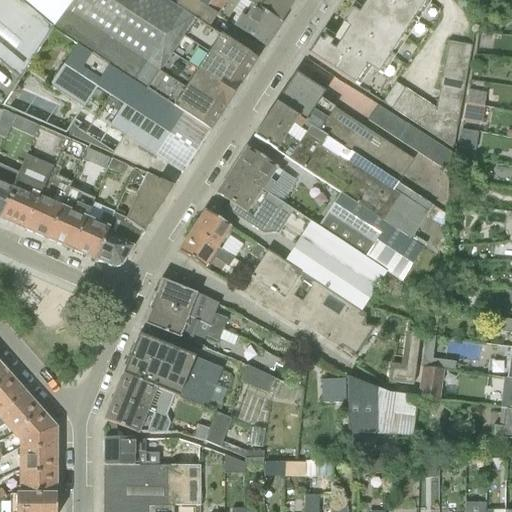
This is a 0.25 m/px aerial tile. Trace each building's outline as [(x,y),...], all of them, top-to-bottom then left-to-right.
[(0,0),(0,59),(22,77),(24,73),(52,30),(51,29),(15,0),(0,0)] [(17,0),(51,29),(73,0),(17,0)] [(243,80),(256,60),(206,26),(166,0),(73,0),(51,29),(52,30),(209,132),(222,111),(243,80)] [(166,0),(206,26),(223,0),(166,0)] [(280,23),(295,0),(242,0),(250,5),(250,4),(257,8),(280,23)] [(366,0),(360,9),(360,10),(402,37),(425,0),(424,0),(366,0)] [(235,27),(265,47),(280,23),(257,8),(250,4),(250,5),(235,27)] [(323,31),(308,55),(354,85),(367,65),(378,73),(402,37),(360,10),(360,9),(354,5),(342,25),(348,28),(339,41),(323,31)] [(24,73),(63,97),(77,78),(121,106),(108,126),(133,142),(122,159),(160,176),(168,165),(182,174),(209,132),(52,30),(24,73)] [(454,68),(459,45),(447,43),(443,65),(454,68)] [(470,47),(459,45),(454,68),(466,70),(470,47)] [(443,65),(441,78),(464,82),(466,70),(454,68),(443,65)] [(295,74),(275,105),(302,123),(397,184),(412,161),(321,99),(324,94),(324,93),(295,74)] [(464,82),(441,78),(438,90),(462,95),(464,82)] [(405,91),(395,84),(382,104),(393,111),(405,91)] [(462,95),(438,90),(435,110),(437,112),(428,126),(455,132),(462,95)] [(404,118),(416,98),(405,91),(393,111),(404,118)] [(466,105),(483,107),(486,94),(468,91),(466,105)] [(415,125),(427,105),(416,98),(404,118),(415,125)] [(275,105),(253,138),(340,194),(410,239),(431,206),(397,184),(302,123),(275,105)] [(427,105),(415,125),(425,131),(428,126),(437,112),(435,110),(427,105)] [(482,125),(484,108),(483,107),(466,105),(465,105),(463,122),(482,125)] [(452,154),(377,106),(368,121),(448,173),(452,154)] [(0,123),(10,128),(15,116),(3,111),(0,117),(0,123)] [(15,116),(10,128),(20,133),(25,121),(15,116)] [(64,134),(73,138),(78,130),(81,125),(74,120),(64,134)] [(428,126),(425,131),(452,148),(455,132),(428,126)] [(11,191),(0,215),(0,219),(24,230),(48,174),(49,174),(54,162),(64,139),(39,127),(18,173),(16,178),(17,178),(11,191)] [(476,145),(478,133),(461,130),(459,143),(476,145)] [(283,172),(246,148),(231,172),(269,195),(283,172)] [(107,170),(112,160),(104,156),(98,171),(105,174),(107,170)] [(126,166),(112,160),(107,170),(122,176),(126,166)] [(0,215),(11,191),(17,178),(16,178),(18,173),(0,165),(0,215)] [(467,182),(469,167),(457,165),(455,180),(467,182)] [(138,196),(146,176),(134,171),(125,191),(137,196),(138,196)] [(269,195),(231,172),(216,194),(229,203),(225,210),(263,234),(282,204),(269,195)] [(24,230),(47,240),(67,192),(68,192),(69,190),(71,184),(49,174),(48,174),(24,230)] [(143,232),(173,187),(146,176),(138,196),(137,196),(126,220),(143,232)] [(67,192),(47,240),(71,251),(85,219),(86,219),(94,201),(69,190),(68,192),(67,192)] [(410,239),(340,194),(319,228),(387,271),(386,273),(402,282),(423,249),(410,240),(410,239)] [(234,230),(205,211),(191,232),(220,251),(228,238),(234,230)] [(85,219),(71,251),(94,261),(113,218),(102,213),(97,224),(86,219),(85,219)] [(126,220),(115,214),(113,218),(94,261),(113,269),(121,267),(143,232),(126,220)] [(360,313),(386,273),(387,271),(319,228),(310,222),(284,263),(360,313)] [(191,232),(178,252),(207,271),(213,262),(220,251),(191,232)] [(264,250),(257,245),(250,255),(257,260),(264,250)] [(360,313),(284,263),(267,252),(249,277),(250,278),(241,292),(295,327),(298,322),(355,359),(377,328),(364,326),(365,316),(360,313)] [(452,279),(466,277),(464,262),(450,264),(452,279)] [(242,265),(236,276),(244,281),(251,271),(242,265)] [(387,274),(377,290),(383,294),(391,292),(397,281),(387,274)] [(207,312),(211,300),(160,280),(151,302),(222,331),(227,320),(207,312)] [(446,311),(448,298),(433,297),(432,309),(446,311)] [(142,324),(201,348),(205,337),(218,341),(222,331),(151,302),(142,324)] [(511,321),(502,320),(500,334),(511,335),(511,321)] [(222,370),(138,336),(122,375),(155,388),(173,396),(206,409),(222,370)] [(434,336),(430,336),(430,341),(424,340),(423,353),(433,354),(434,336)] [(444,370),(445,361),(423,358),(422,367),(444,370)] [(0,383),(9,376),(0,366),(0,383)] [(247,366),(240,381),(268,394),(275,379),(247,366)] [(439,402),(444,370),(422,367),(417,398),(439,402)] [(415,373),(390,369),(389,384),(414,386),(415,373)] [(113,397),(161,418),(164,416),(173,396),(155,388),(122,375),(113,397)] [(0,414),(25,394),(9,376),(0,383),(0,414)] [(342,403),(341,380),(332,380),(332,403),(342,403)] [(0,427),(3,426),(12,435),(40,411),(25,394),(0,414),(0,427)] [(389,436),(412,437),(416,398),(394,394),(389,436)] [(159,419),(161,418),(113,397),(104,421),(109,423),(122,428),(137,434),(152,434),(159,419)] [(511,440),(511,409),(506,409),(503,427),(493,426),(492,437),(503,438),(503,439),(511,440)] [(12,435),(19,444),(19,450),(20,449),(55,449),(55,429),(40,411),(12,435)] [(247,458),(247,453),(222,442),(231,420),(216,414),(207,437),(205,442),(244,458),(247,458)] [(109,426),(109,430),(121,435),(122,431),(122,428),(109,423),(109,426)] [(193,438),(205,442),(207,437),(209,430),(197,426),(193,438)] [(109,439),(103,439),(103,467),(158,466),(159,454),(145,454),(145,440),(133,440),(133,439),(121,439),(121,435),(109,430),(109,439)] [(347,435),(347,456),(359,457),(359,435),(347,435)] [(19,473),(55,472),(55,449),(20,449),(19,450),(19,473)] [(313,462),(313,449),(302,449),(302,461),(306,462),(313,462)] [(238,474),(238,462),(224,456),(224,474),(238,474)] [(244,458),(244,465),(244,469),(264,469),(264,463),(264,458),(247,458),(244,458)] [(306,462),(306,478),(331,478),(331,462),(313,462),(306,462)] [(172,511),(173,506),(199,506),(199,466),(158,466),(103,467),(102,511),(172,511)] [(19,496),(55,495),(55,472),(19,473),(19,496)] [(55,511),(55,495),(19,496),(19,497),(14,497),(13,511),(55,511)] [(317,511),(318,496),(304,496),(304,511),(317,511)]
